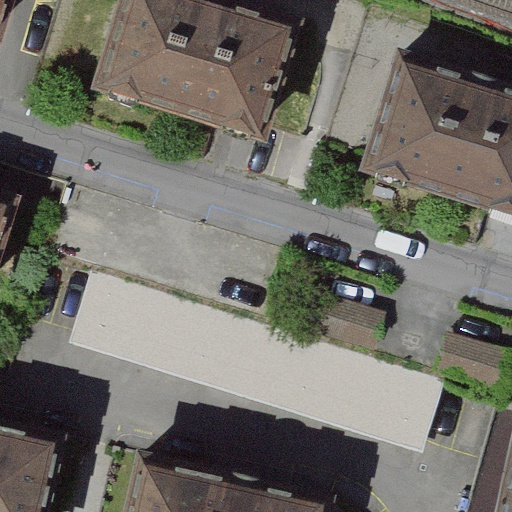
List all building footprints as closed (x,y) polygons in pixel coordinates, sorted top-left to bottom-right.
[(14,0),(0,0),(0,29),(5,31),(14,0)] [(298,16),(246,0),(122,0),(99,77),(264,126),(298,16)] [(511,89),(403,57),(369,168),(511,211),(511,89)] [(0,252),(18,194),(0,188),(0,252)] [(427,451),(448,385),(94,275),(73,340),(427,451)] [(390,310),(321,291),(309,332),(378,352),(390,310)] [(511,380),(511,346),(452,329),(440,371),(509,391),(511,380)] [(52,511),(71,434),(0,417),(0,511),(52,511)] [(330,511),(334,496),(142,452),(128,511),(330,511)]
